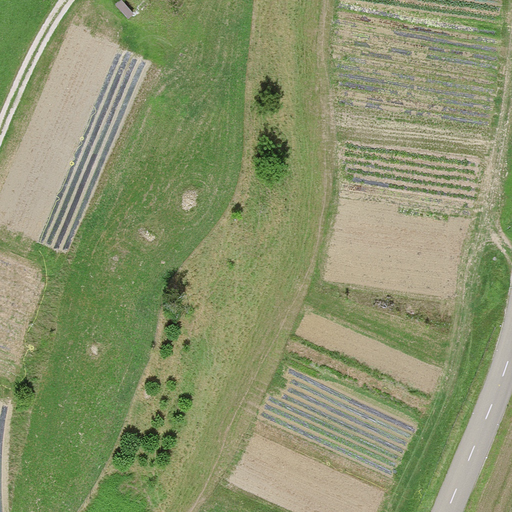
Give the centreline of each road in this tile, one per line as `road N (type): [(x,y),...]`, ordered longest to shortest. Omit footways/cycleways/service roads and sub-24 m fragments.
road 1 (tertiary): [(511,332),(446,511)]
road 2 (track): [(64,0),(20,69),(0,119)]
